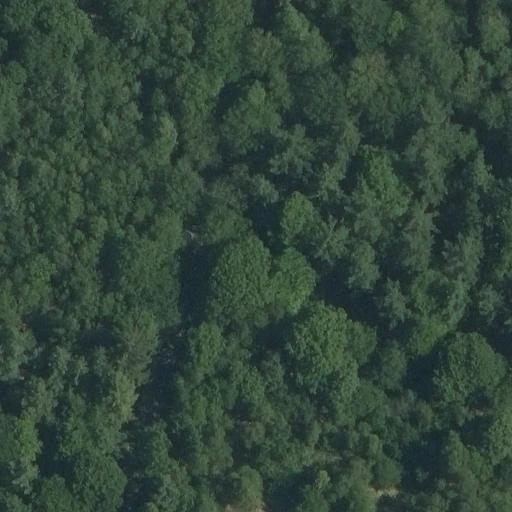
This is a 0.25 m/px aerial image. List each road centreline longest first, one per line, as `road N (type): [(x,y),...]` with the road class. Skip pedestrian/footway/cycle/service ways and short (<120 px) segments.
road 1 (tertiary): [(121,511),(260,0)]
road 2 (track): [(173,320),(511,416)]
